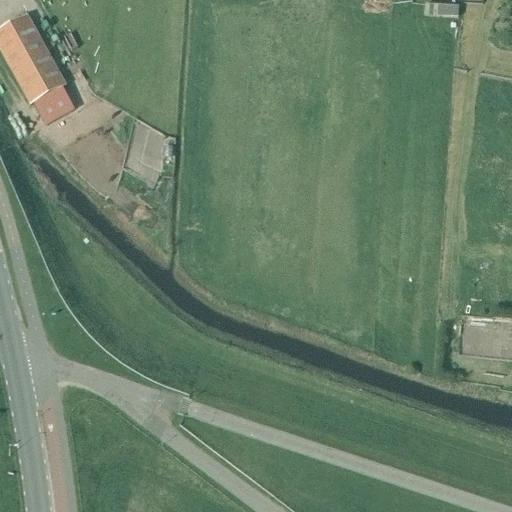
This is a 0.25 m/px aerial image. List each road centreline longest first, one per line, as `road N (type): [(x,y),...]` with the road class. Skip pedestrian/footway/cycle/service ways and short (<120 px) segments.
road 1 (unclassified): [(473,511),(111,391)]
road 2 (secondary): [(39,511),(0,298)]
road 3 (unclassified): [(273,511),(111,391)]
